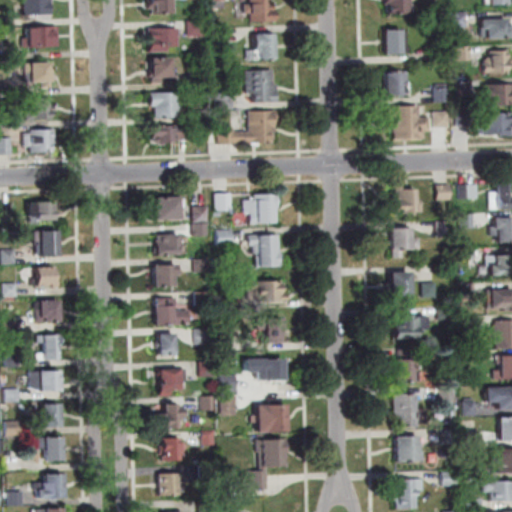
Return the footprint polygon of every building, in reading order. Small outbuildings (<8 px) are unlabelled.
[(23,15),(23,0),(50,0),(50,14),(23,15)] [(151,13),(151,8),(146,8),(146,0),(172,0),(172,13),(151,13)] [(222,0),(223,8),(210,8),(209,0),(222,0)] [(249,22),(249,12),(243,12),(243,4),(249,4),(248,0),(267,0),(268,9),(273,9),(273,21),(249,22)] [(388,14),(387,4),(384,4),(383,0),(406,0),(407,13),(388,14)] [(465,27),(451,27),(451,12),(465,12),(465,27)] [(0,16),(12,16),(12,26),(0,26),(0,16)] [(480,19),(506,18),(506,25),(509,25),(509,37),(480,38),(480,19)] [(186,20),(203,20),(203,35),(187,36),(186,20)] [(57,46),(23,47),(22,39),(27,39),(26,28),(57,27),(57,46)] [(148,51),(147,30),(176,29),(177,47),(166,47),(166,51),(148,51)] [(210,29),(224,29),(225,43),(210,43),(210,29)] [(385,54),(384,31),(406,30),(406,53),(385,54)] [(245,50),(252,50),(252,34),(272,33),(273,59),(246,59),(245,50)] [(431,56),(431,47),(444,47),(444,56),(431,56)] [(455,60),(455,47),(469,47),(469,60),(455,60)] [(507,73),(489,73),(489,71),(483,72),(483,62),(484,62),(484,59),(486,58),(489,57),(489,51),(506,51),(507,73)] [(161,82),(151,82),(151,77),(149,77),(148,70),(151,70),(150,58),(171,57),(171,76),(161,76),(161,82)] [(51,86),(42,86),(42,80),(31,80),(30,62),(50,61),(51,86)] [(245,92),(244,71),(271,70),(272,84),(275,84),(276,100),(252,101),(252,92),(245,92)] [(189,72),(205,71),(206,88),(190,88),(189,72)] [(407,95),(385,95),(385,73),(406,72),(407,95)] [(468,95),(455,95),(455,81),(468,81),(468,95)] [(11,95),(0,95),(0,82),(11,82),(11,95)] [(448,103),(433,103),(433,88),(435,88),(435,84),(445,84),(445,88),(447,88),(448,103)] [(511,104),(484,105),(483,85),(511,85),(511,91),(511,104)] [(178,118),(155,118),(154,105),(150,105),(150,94),(177,93),(178,118)] [(231,93),(232,108),(215,109),(214,94),(231,93)] [(25,121),(25,112),(31,112),(30,99),(50,98),(51,120),(25,121)] [(394,139),(394,131),(393,131),(392,116),(387,116),(387,107),(418,106),(418,117),(428,117),(428,130),(423,130),(423,138),(394,139)] [(192,121),(191,111),(206,110),(206,120),(192,121)] [(248,112),(274,111),(275,119),(272,119),(272,142),(248,143),(248,142),(233,142),(233,143),(217,144),(216,129),(233,129),(233,132),(248,132),(248,112)] [(433,127),(433,112),(447,111),(447,126),(433,127)] [(456,126),(456,112),(470,111),(470,126),(456,126)] [(511,134),(483,135),(483,132),(478,132),(477,126),(483,126),(482,114),(510,113),(510,123),(511,123),(511,134)] [(0,127),(0,115),(11,114),(11,127),(0,127)] [(151,140),(151,126),(188,125),(188,138),(172,138),(172,143),(155,143),(151,140)] [(31,153),(31,145),(23,146),(23,134),(30,134),(30,131),(54,130),(54,144),(51,144),(52,152),(31,153)] [(0,154),(0,138),(10,138),(11,154),(0,154)] [(511,209),(489,209),(488,192),(496,191),(496,180),(507,180),(508,196),(511,196),(511,209)] [(477,199),(459,199),(458,185),(476,184),(477,199)] [(449,199),(436,200),(435,185),(449,185),(449,199)] [(420,212),(391,212),(390,200),(400,200),(399,189),(415,189),(415,200),(420,200),(420,212)] [(214,210),(214,194),(231,193),(231,210),(214,210)] [(242,200),(253,200),(252,194),(276,194),(276,208),(275,208),(275,223),(243,223),(243,222),(235,222),(235,213),(243,213),(242,200)] [(155,219),(155,196),(179,195),(180,218),(155,219)] [(35,219),(35,202),(53,201),(54,219),(35,219)] [(192,222),(191,206),(206,206),(206,221),(192,222)] [(458,228),(458,214),(472,214),(472,228),(458,228)] [(493,217),(511,217),(511,241),(496,242),(496,236),(489,236),(489,227),(493,227),(493,217)] [(435,237),(434,222),(450,221),(450,236),(435,237)] [(206,236),(192,237),(192,224),(206,224),(206,236)] [(389,249),(389,228),(410,227),(410,237),(418,237),(418,249),(401,249),(401,257),(392,257),(391,249),(389,249)] [(231,243),(215,243),(215,230),(230,230),(231,243)] [(40,257),(40,253),(36,253),(36,243),(34,243),(34,231),(57,231),(58,256),(40,257)] [(179,233),(179,254),(155,255),(155,253),(154,253),(153,248),(155,246),(157,246),(156,233),(179,233)] [(247,246),(247,235),(277,235),(277,252),(280,252),(280,266),(255,266),(254,253),(252,253),(252,246),(247,246)] [(472,259),(458,259),(458,249),(472,249),(472,259)] [(1,250),(14,250),(15,263),(1,264),(1,250)] [(511,274),(489,275),(489,265),(484,265),(484,256),(511,256),(511,264),(511,274)] [(194,273),(194,260),(208,259),(208,273),(194,273)] [(153,265),(177,264),(177,274),(174,274),(174,285),(154,286),(153,265)] [(54,266),(54,285),(35,285),(35,267),(54,266)] [(389,272),(409,271),(409,298),(389,299),(389,272)] [(248,290),(248,281),(280,281),(280,293),(286,293),(286,299),(256,299),(256,290),(248,290)] [(421,297),(421,283),(434,282),(434,297),(421,297)] [(16,297),(3,297),(3,284),(16,283),(16,297)] [(459,284),(473,284),(473,298),(459,298),(459,284)] [(485,290),(490,290),(490,289),(511,288),(511,309),(485,310),(485,290)] [(210,292),(210,305),(196,306),(196,292),(210,292)] [(216,310),(216,296),(233,296),(234,310),(216,310)] [(154,298),(175,298),(175,311),(188,311),(188,324),(174,325),(155,326),(154,298)] [(36,322),(35,301),(59,300),(59,322),(36,322)] [(451,319),(437,319),(436,305),(451,304),(451,319)] [(393,338),(392,324),(396,323),(396,315),(415,315),(415,316),(425,316),(425,329),(415,329),(416,337),(393,338)] [(281,328),(279,328),(279,342),(261,342),(261,335),(264,335),(264,328),(255,328),(255,318),(281,317),(281,328)] [(475,331),(461,331),(461,317),(475,317),(475,331)] [(487,337),(487,330),(494,330),(494,321),(511,321),(511,347),(495,348),(494,337),(487,337)] [(4,323),(15,322),(16,332),(4,332),(4,323)] [(207,328),(208,344),(194,344),(194,328),(207,328)] [(175,333),(175,353),(158,353),(158,333),(175,333)] [(59,334),(60,359),(36,360),(36,353),(43,353),(43,342),(37,342),(37,336),(43,336),(43,334),(59,334)] [(475,361),(461,362),(461,352),(475,352),(475,361)] [(17,367),(5,367),(4,355),(17,355),(17,367)] [(511,379),(493,379),(493,371),(499,371),(499,363),(496,363),(496,355),(511,355),(511,379)] [(244,371),(244,358),(282,358),(282,379),(263,379),(255,379),(254,371),(244,371)] [(394,359),(414,359),(415,372),(418,372),(419,381),(394,382),(394,359)] [(199,376),(198,361),(211,361),(211,376),(199,376)] [(159,369),(180,369),(180,388),(169,388),(169,395),(160,395),(159,369)] [(30,387),(29,372),(60,371),(60,390),(40,391),(30,387)] [(220,375),(235,375),(235,391),(220,391),(220,375)] [(485,402),(485,387),(511,386),(511,408),(495,409),(495,402),(485,402)] [(5,402),(5,389),(19,389),(19,402),(5,402)] [(393,394),(416,394),(416,409),(426,409),(426,423),(417,423),(417,426),(394,427),(393,394)] [(212,396),(213,410),(202,410),(202,396),(212,396)] [(235,415),(220,415),(220,397),(234,396),(235,415)] [(462,416),(462,402),(475,401),(475,416),(462,416)] [(283,403),(284,431),(255,432),(255,422),(250,422),(250,416),(255,416),(254,404),(283,403)] [(42,404),(60,404),(60,425),(43,426),(42,404)] [(164,404),(178,404),(178,406),(181,406),(181,418),(178,418),(178,427),(158,428),(158,414),(165,414),(164,404)] [(498,417),(511,417),(511,440),(499,441),(498,417)] [(6,421),(21,421),(21,436),(7,436),(6,421)] [(456,444),(442,445),(441,431),(456,430),(456,444)] [(202,431),(214,431),(214,445),(203,445),(202,431)] [(478,441),(463,441),(462,431),(478,431),(478,441)] [(62,436),(63,459),(46,460),(45,447),(34,448),(34,438),(45,438),(45,437),(62,436)] [(423,461),(394,462),(394,437),(418,436),(418,452),(422,452),(423,461)] [(162,439),(181,439),(181,461),(163,461),(163,455),(160,455),(159,446),(162,446),(162,439)] [(249,490),(249,471),(261,471),(261,466),(258,466),(257,440),(283,440),(283,466),(266,467),(266,490),(249,490)] [(511,472),(497,473),(497,449),(511,448),(511,472)] [(200,480),(200,466),(215,465),(215,480),(200,480)] [(441,472),(456,472),(456,486),(442,486),(441,472)] [(37,498),(37,489),(42,489),(42,482),(44,482),(44,473),(63,473),(64,498),(37,498)] [(159,495),(159,474),(178,474),(178,495),(159,495)] [(396,509),(396,500),(393,500),(392,494),(396,494),(395,480),(422,479),(422,490),(416,490),(416,509),(396,509)] [(490,482),(511,481),(511,501),(491,501),(490,492),(483,492),(483,483),(490,483),(490,482)] [(8,492),(22,492),(23,506),(9,506),(8,492)] [(465,500),(482,500),(482,509),(466,510),(465,500)] [(199,511),(199,501),(210,501),(210,511),(199,511)]
